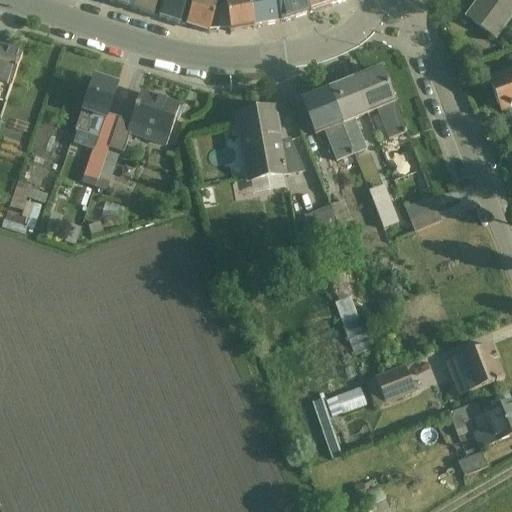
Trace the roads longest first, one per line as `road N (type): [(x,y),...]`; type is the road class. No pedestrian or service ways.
road 1 (residential): [(386,0),(358,32),(264,59),(165,49),(12,0)]
road 2 (residential): [(405,0),(511,256)]
